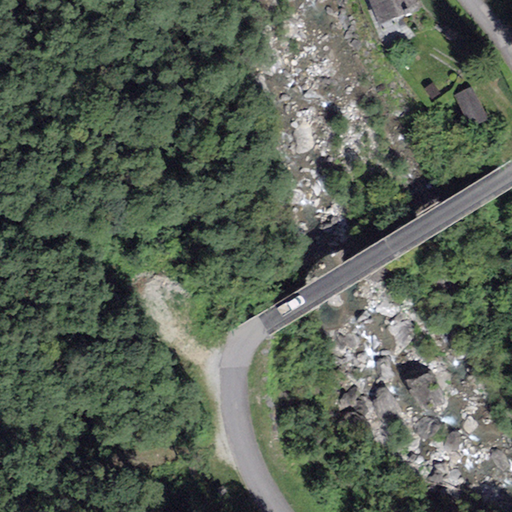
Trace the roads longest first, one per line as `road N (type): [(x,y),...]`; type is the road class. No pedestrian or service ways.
road 1 (tertiary): [(281,511),(244,455),(232,410),(239,347),(511,173)]
road 2 (track): [(0,226),(71,236),(232,362)]
